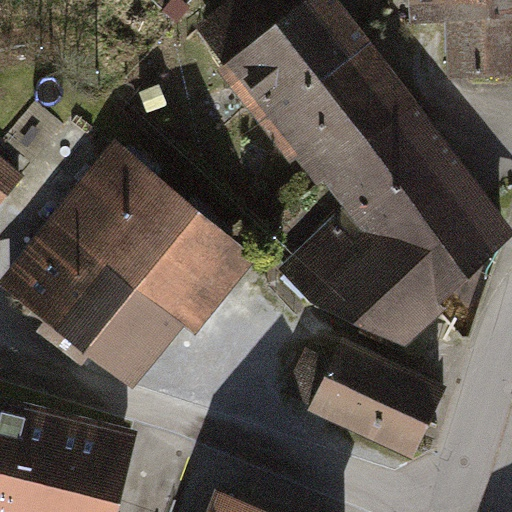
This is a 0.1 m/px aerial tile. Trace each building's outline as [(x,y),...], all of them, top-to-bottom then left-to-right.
[(322,0),(249,0),(210,29),(350,208),(288,267),(313,297),(394,336),(501,242),(322,0)] [(511,70),(511,0),(417,0),(418,21),(454,21),(454,71),(511,70)] [(249,256),(118,147),(10,277),(121,369),(173,308),(192,324),(249,256)] [(345,349),(315,411),(414,458),(444,397),(345,349)] [(110,511),(130,439),(0,402),(0,511),(110,511)] [(325,511),(230,480),(218,511),(325,511)]
